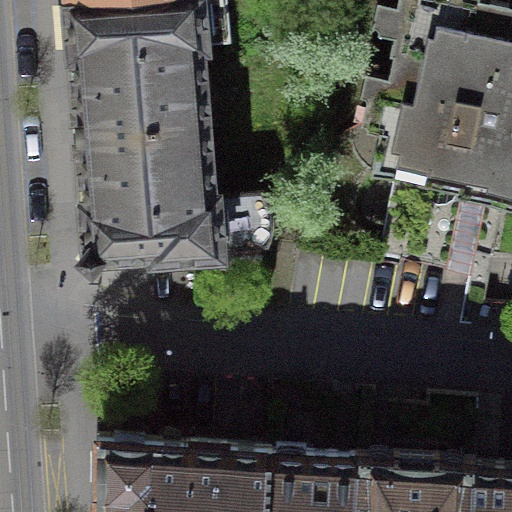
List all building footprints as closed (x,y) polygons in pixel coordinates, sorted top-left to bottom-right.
[(215,187),(210,188),(198,41),(203,41),(203,39),(228,37),(225,0),(66,0),(71,51),(73,51),(77,106),(75,106),(77,125),(78,144),(80,144),(85,199),(83,199),(87,253),(152,248),(153,254),(220,248),(220,245),(265,241),(267,238),(268,235),(268,232),(269,230),(270,227),(270,224),(270,221),(270,218),(270,213),(271,213),(270,210),(270,206),(269,203),(268,199),(267,196),(265,193),(263,190),(262,187),(215,190),(215,187)] [(372,161),(370,172),(393,177),(379,241),(472,249),(472,246),(482,248),(492,250),(501,205),(511,207),(511,0),(396,0),(399,1),(389,48),(393,49),(382,101),(385,101),(378,132),(372,161)] [(270,385),(272,429),(373,425),(371,382),(270,385)] [(264,511),(269,440),(98,431),(98,497),(97,511),(264,511)] [(273,444),(273,441),(269,440),(264,511),(354,511),(359,446),(355,446),(355,448),(342,448),(273,444)] [(469,511),(473,453),(373,447),(359,446),(354,511),(469,511)] [(473,453),(469,511),(511,511),(511,458),(492,457),(479,456),(479,454),(473,453)]
